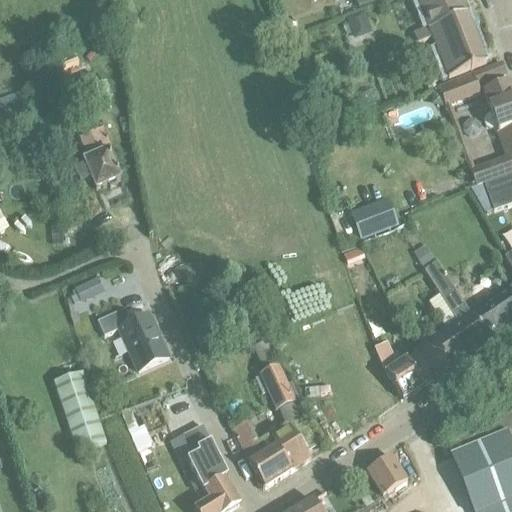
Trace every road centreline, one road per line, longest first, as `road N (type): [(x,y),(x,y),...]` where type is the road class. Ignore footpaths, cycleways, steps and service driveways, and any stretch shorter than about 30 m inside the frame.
road 1 (residential): [(259,511),(134,251),(26,291),(0,284)]
road 2 (tertiary): [(267,511),(511,358)]
